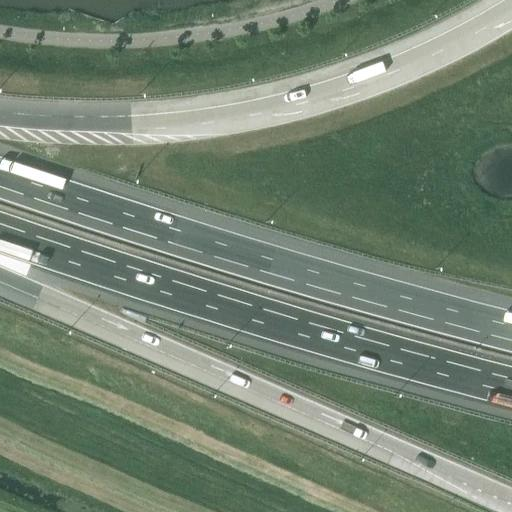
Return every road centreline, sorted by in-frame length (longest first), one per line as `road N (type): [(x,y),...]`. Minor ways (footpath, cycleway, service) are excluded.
road 1 (motorway): [(0,272),(511,497)]
road 2 (motorway): [(0,238),(306,337),(511,393)]
road 3 (motorway): [(511,327),(0,172)]
road 4 (motorway): [(511,11),(390,73),(253,114),(138,126),(0,119)]
